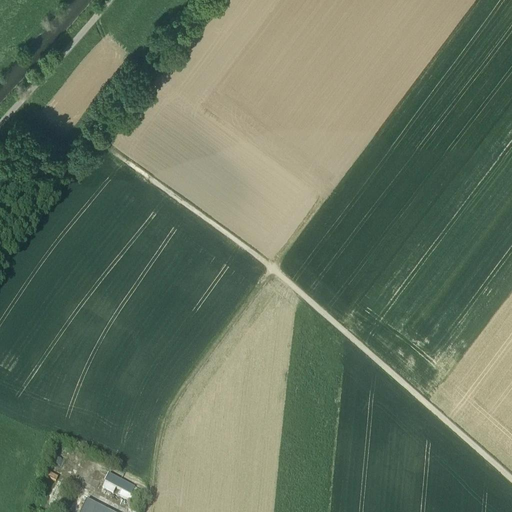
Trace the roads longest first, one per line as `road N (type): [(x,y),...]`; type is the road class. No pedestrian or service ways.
road 1 (track): [(483,0),(271,268)]
road 2 (track): [(511,481),(271,268)]
road 3 (track): [(271,268),(168,400),(146,511)]
road 4 (track): [(271,268),(101,141)]
road 5 (track): [(0,125),(111,0)]
